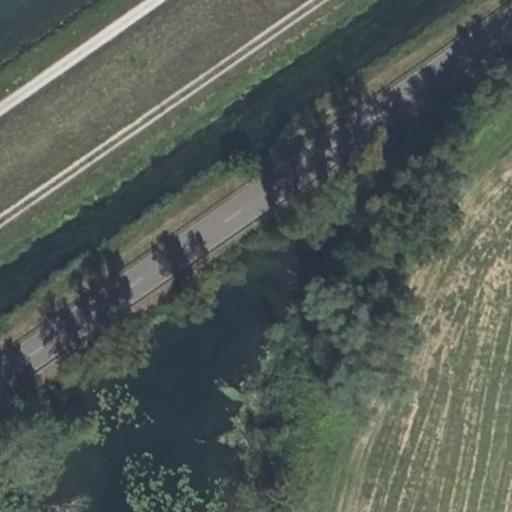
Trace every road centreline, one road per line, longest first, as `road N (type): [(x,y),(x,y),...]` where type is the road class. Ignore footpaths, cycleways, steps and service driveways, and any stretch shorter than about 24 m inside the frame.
road 1 (tertiary): [(511,20),(0,374)]
road 2 (track): [(321,0),(0,223)]
road 3 (track): [(148,0),(0,103)]
